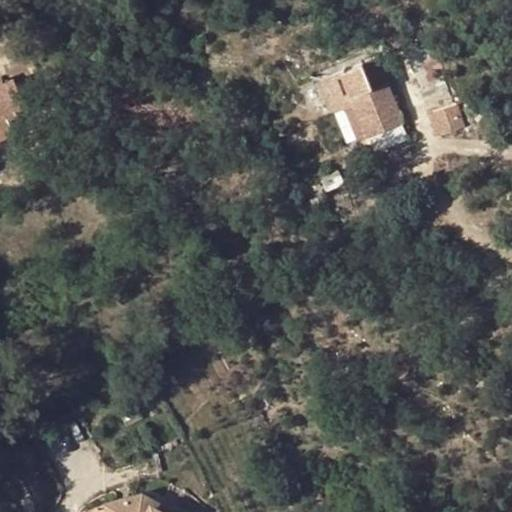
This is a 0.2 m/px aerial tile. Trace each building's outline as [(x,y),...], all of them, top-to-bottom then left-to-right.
[(386,76),(351,90),(367,131),(402,118),(386,76)] [(439,80),(421,87),(429,106),(446,100),(439,80)] [(337,112),(348,143),(359,139),(348,108),(337,112)] [(402,118),(367,131),(371,143),(407,129),(402,118)] [(142,491),(104,501),(107,511),(170,511),(156,504),(147,507),(142,491)] [(180,511),(142,491),(147,507),(156,504),(170,511),(180,511)]
